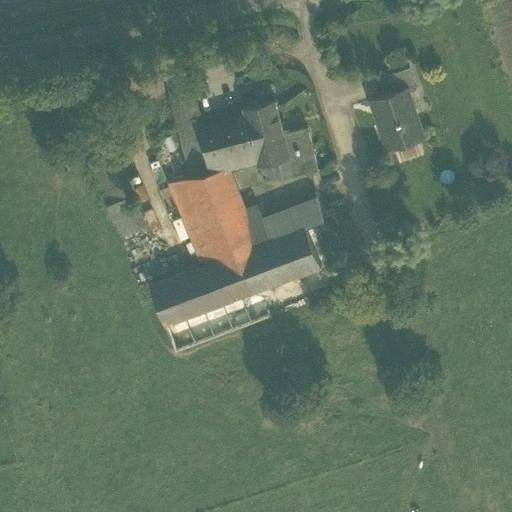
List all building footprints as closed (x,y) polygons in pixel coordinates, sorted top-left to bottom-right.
[(409,65),(382,74),(388,92),(407,85),(407,87),(416,84),(409,65)] [(388,92),(373,97),(390,146),(423,134),(407,87),(407,85),(388,92)] [(193,89),(169,95),(177,127),(196,122),(196,119),(200,117),(193,89)] [(275,98),(243,106),(256,160),(257,164),(277,159),(282,177),(318,168),(307,125),(283,131),(275,98)] [(200,117),(196,119),(196,122),(209,170),(190,175),(168,181),(202,264),(252,245),(245,225),(224,169),(256,160),(243,106),(200,117)] [(196,122),(177,127),(190,175),(209,170),(196,122)] [(133,193),(117,154),(93,164),(109,203),(133,193)] [(109,203),(124,243),(150,234),(133,193),(109,203)] [(318,198),(245,225),(252,245),(305,225),(324,219),(318,198)] [(324,219),(305,225),(310,238),(328,231),(324,219)] [(202,264),(150,283),(165,324),(166,324),(261,288),(321,265),(310,238),(305,225),(252,245),(202,264)] [(261,288),(166,324),(176,350),(271,314),(261,288)] [(354,329),(333,335),(336,346),(357,339),(354,329)]
